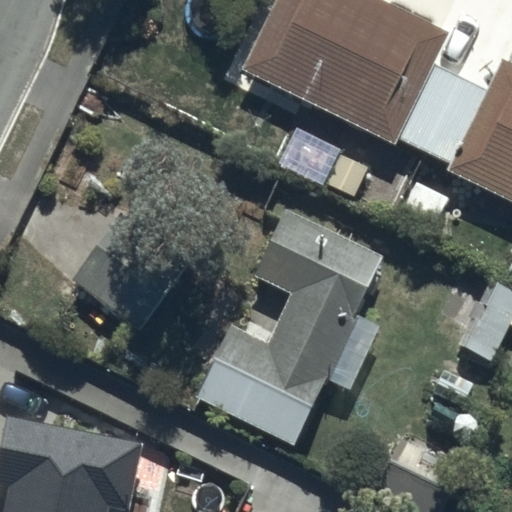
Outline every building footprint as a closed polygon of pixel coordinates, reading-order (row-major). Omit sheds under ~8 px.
[(393,141),(397,133),(446,156),(441,165),(511,199),(511,65),(496,58),(483,85),(432,61),(447,30),(385,0),(270,0),(239,66),(393,141)] [(289,443),(320,375),(344,386),(374,322),(350,311),(377,253),(275,206),(246,269),(287,288),(263,341),(222,321),(188,396),(289,443)] [(179,278),(97,230),(63,283),(128,321),(115,344),(177,380),(212,320),(169,294),(179,278)] [(511,294),(488,282),(457,342),(487,358),(504,326),(511,329),(511,294)] [(0,482),(2,483),(0,493),(0,511),(104,511),(105,505),(125,509),(138,440),(0,412),(0,482)] [(401,438),(377,481),(431,511),(436,511),(459,471),(401,438)]
